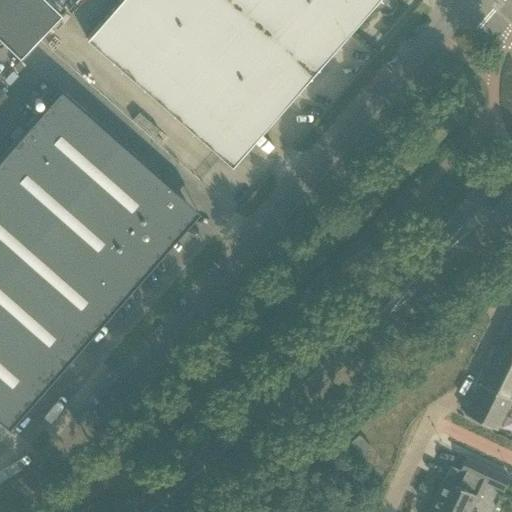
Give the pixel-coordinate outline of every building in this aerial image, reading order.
[(0,0),(0,40),(20,60),(62,16),(44,0),(0,0)] [(121,0),(87,40),(232,167),(379,0),(121,0)] [(0,421),(8,429),(112,310),(109,307),(191,213),(159,185),(163,181),(61,90),(0,159),(0,421)] [(511,317),(464,414),(497,430),(511,400),(511,317)] [(468,511),(476,497),(478,498),(485,483),(502,491),(508,478),(465,458),(459,470),(460,471),(453,484),(443,479),(426,511),(468,511)]
